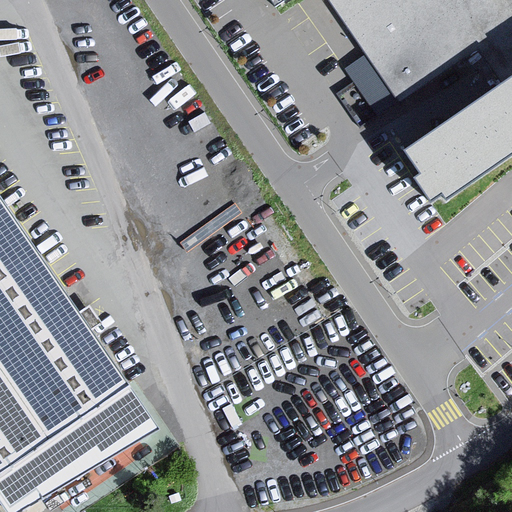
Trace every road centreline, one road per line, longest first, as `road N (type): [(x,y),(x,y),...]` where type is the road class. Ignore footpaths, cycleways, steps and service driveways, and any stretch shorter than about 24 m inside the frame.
road 1 (unclassified): [(163,0),(473,458)]
road 2 (unclassified): [(222,511),(115,199),(29,0)]
